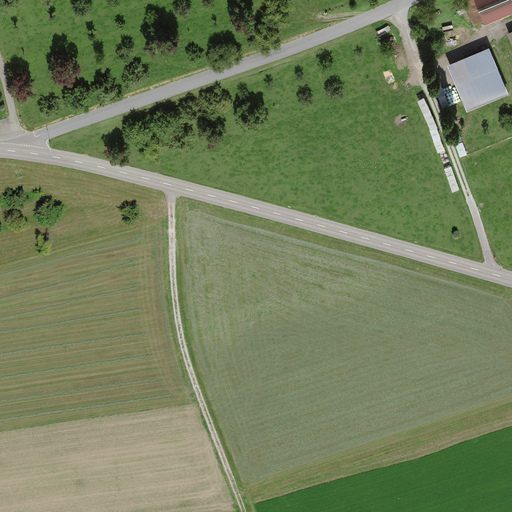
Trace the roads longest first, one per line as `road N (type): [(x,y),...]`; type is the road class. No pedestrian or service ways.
road 1 (tertiary): [(20,152),(170,184),(511,280)]
road 2 (residential): [(410,0),(36,137),(20,152)]
road 3 (track): [(170,184),(181,328),(244,511)]
road 4 (track): [(400,4),(497,275)]
